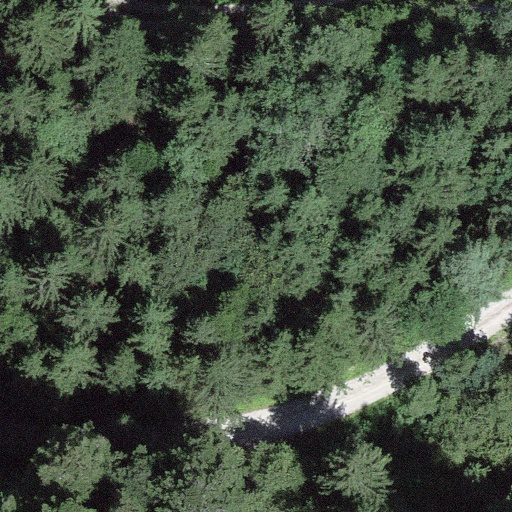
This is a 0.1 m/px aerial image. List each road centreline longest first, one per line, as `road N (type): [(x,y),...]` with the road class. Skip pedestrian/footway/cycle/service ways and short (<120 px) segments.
road 1 (track): [(511,307),(305,425),(209,440),(0,431)]
road 2 (track): [(511,6),(149,16),(100,0)]
